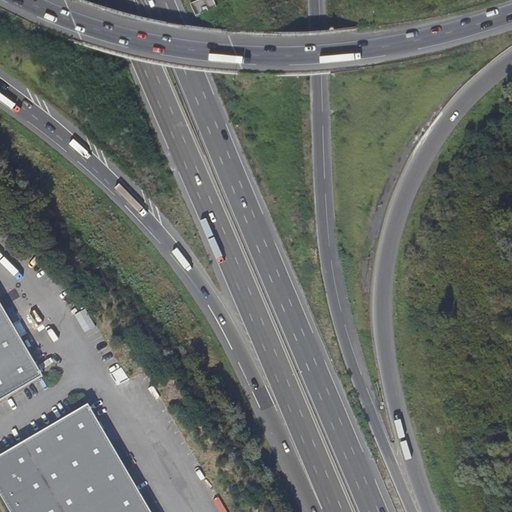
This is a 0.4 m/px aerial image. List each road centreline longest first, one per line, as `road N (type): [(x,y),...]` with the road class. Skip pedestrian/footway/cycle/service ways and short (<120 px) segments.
road 1 (motorway): [(373,511),(159,0)]
road 2 (motorway): [(118,0),(331,511)]
road 3 (motorway): [(0,89),(108,177),(182,258),(211,299),(316,511)]
road 4 (motorway): [(412,511),(353,369),(328,277),(313,0)]
road 5 (motorway): [(427,511),(389,388),(380,321),(385,250),(426,146),(511,58)]
road 6 (trunk): [(23,0),(123,35),(236,53),(388,45),(511,14)]
